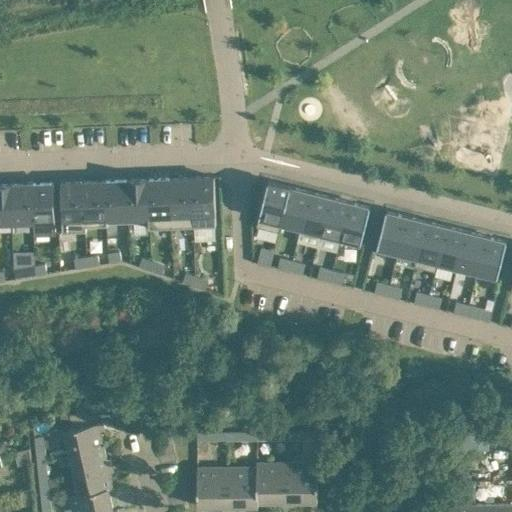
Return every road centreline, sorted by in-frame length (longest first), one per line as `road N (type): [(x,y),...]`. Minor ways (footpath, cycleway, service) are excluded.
road 1 (residential): [(0,159),(236,150)]
road 2 (residential): [(214,0),(236,150)]
road 3 (residential): [(154,511),(128,394)]
